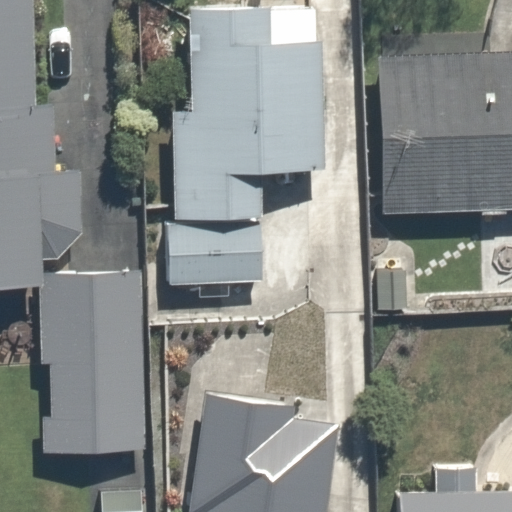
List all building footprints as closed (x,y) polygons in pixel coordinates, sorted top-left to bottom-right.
[(48,0),(0,0),(0,275),(14,275),(14,233),(81,233),(81,151),(37,151),(37,89),(11,89),(11,38),(0,37),(0,30),(48,31),(48,0)] [(306,0),(167,0),(167,98),(150,98),(149,205),(249,206),(250,160),(305,161),(306,0)] [(511,42),(354,54),(361,201),(511,191),(511,42)] [(128,262),(27,262),(27,438),(128,438),(128,262)] [(349,284),(274,282),(272,359),(347,361),(349,284)] [(321,511),(335,419),(288,412),(290,401),(201,388),(184,508),(195,510),(194,511),(321,511)] [(497,511),(497,474),(380,474),(380,511),(497,511)]
